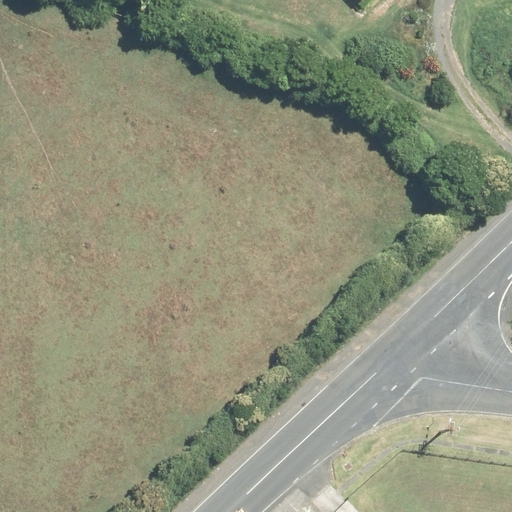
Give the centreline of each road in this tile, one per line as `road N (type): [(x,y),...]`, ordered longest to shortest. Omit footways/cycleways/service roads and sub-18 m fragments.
road 1 (tertiary): [(396,356),(225,511)]
road 2 (tertiary): [(511,244),(396,356)]
road 3 (tertiary): [(511,394),(423,380),(396,356)]
